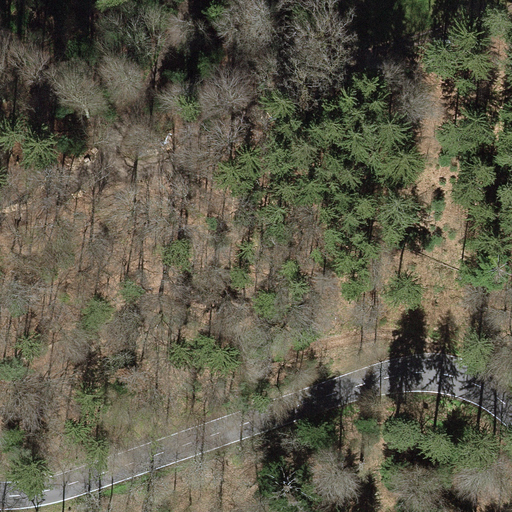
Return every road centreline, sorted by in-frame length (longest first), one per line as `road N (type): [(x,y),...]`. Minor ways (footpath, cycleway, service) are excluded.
road 1 (track): [(192,0),(107,151),(110,165),(124,169),(226,128),(309,79),(511,6)]
road 2 (tertiary): [(0,495),(74,482),(415,372),(462,379),(511,410)]
road 3 (track): [(0,370),(102,334),(157,326),(275,351),(411,337),(435,350),(444,374)]
